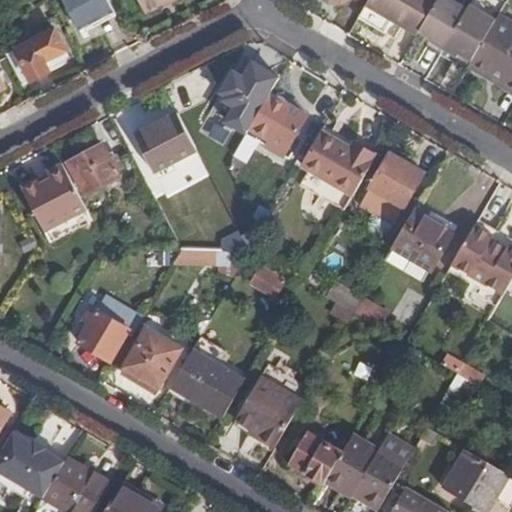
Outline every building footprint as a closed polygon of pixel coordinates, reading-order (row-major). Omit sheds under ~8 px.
[(110,0),(65,0),(78,25),(115,8),(110,0)] [(140,0),(146,10),(165,0),(140,0)] [(423,30),(440,0),(369,0),(366,5),(395,21),(397,17),(422,31),(423,30)] [(468,9),(453,0),(440,0),(423,30),(435,37),(433,40),(445,48),(468,9)] [(471,4),(468,9),(445,48),(458,56),(461,52),(473,60),(496,21),(497,19),(471,4)] [(511,29),(496,21),(473,60),(469,68),(487,78),(491,72),(508,82),(505,88),(511,92),(511,29)] [(7,53),(25,86),(53,72),(47,61),(66,50),(55,29),(7,53)] [(254,128),(274,94),(283,78),(257,62),(248,77),(237,70),(223,94),(229,97),(224,106),(236,113),(230,123),(250,134),(254,128)] [(487,78),(505,88),(508,82),(491,72),(487,78)] [(309,115),(274,94),(254,128),(290,149),(309,115)] [(160,172),(200,150),(180,112),(140,134),(160,172)] [(324,131),(305,164),(356,194),(379,155),(359,144),(355,149),(324,131)] [(104,145),(72,163),(89,197),(122,179),(119,174),(125,170),(121,162),(115,165),(104,145)] [(394,229),(424,179),(390,158),(360,209),(394,229)] [(49,231),(90,210),(88,206),(65,163),(50,171),(52,176),(51,181),(48,183),(46,183),(42,181),(27,190),(49,231)] [(432,277),(458,234),(417,210),(392,253),(432,277)] [(191,215),(177,222),(187,240),(200,232),(191,215)] [(477,225),(454,264),(506,295),(511,285),(511,245),(509,249),(494,241),(496,236),(477,225)] [(218,266),(219,252),(185,251),(177,264),(218,266)] [(244,267),(253,252),(252,252),(219,252),(218,266),(244,267)] [(169,253),(157,253),(157,264),(169,264),(169,253)] [(286,284),(263,270),(254,284),(278,298),(286,284)] [(356,314),(366,297),(352,289),(342,305),(356,314)] [(130,333),(136,336),(147,316),(138,311),(137,313),(110,297),(103,311),(100,309),(97,315),(91,312),(87,320),(92,324),(82,341),(114,360),(130,333)] [(383,329),(392,312),(366,297),(356,314),(383,329)] [(150,331),(128,368),(159,388),(183,350),(150,331)] [(203,338),(173,388),(225,418),(246,381),(222,368),(230,355),(203,338)] [(309,396),(310,393),(268,368),(238,420),(251,428),(263,435),(261,438),(278,448),(309,396)] [(317,391),(305,409),(316,416),(328,397),(317,391)] [(0,434),(12,414),(0,406),(0,434)] [(249,431),(261,438),(263,435),(251,428),(249,431)] [(294,460),(328,480),(345,452),(311,431),(294,460)] [(0,467),(48,497),(69,463),(51,451),(54,447),(39,438),(36,442),(18,432),(0,462),(0,467)] [(406,464),(415,450),(389,434),(381,450),(379,453),(356,493),(381,508),(399,478),(406,464)] [(345,452),(328,480),(353,496),(356,493),(379,453),(353,437),(345,452)] [(489,511),(511,474),(474,452),(452,491),(489,511)] [(94,511),(113,482),(72,457),(69,463),(48,497),(73,511),(94,511)] [(452,511),(453,511),(409,485),(393,511),(452,511)] [(163,511),(165,509),(125,486),(109,511),(163,511)]
